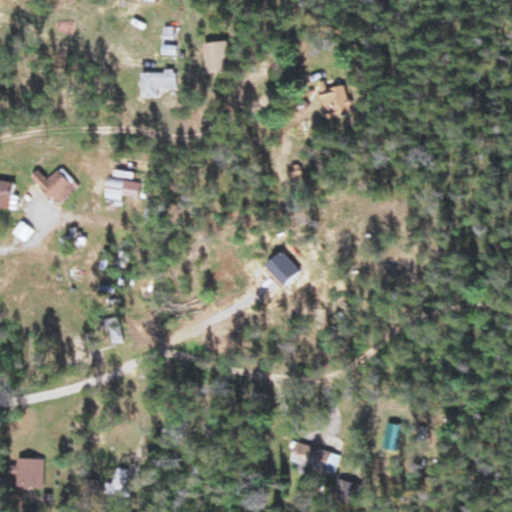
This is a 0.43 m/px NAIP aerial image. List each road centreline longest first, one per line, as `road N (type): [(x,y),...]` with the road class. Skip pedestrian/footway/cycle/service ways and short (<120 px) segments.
road 1 (residential): [(0,414),(154,389),(309,227),(321,204)]
road 2 (residential): [(321,204),(267,156),(160,144),(0,164)]
road 3 (residential): [(125,53),(0,18)]
